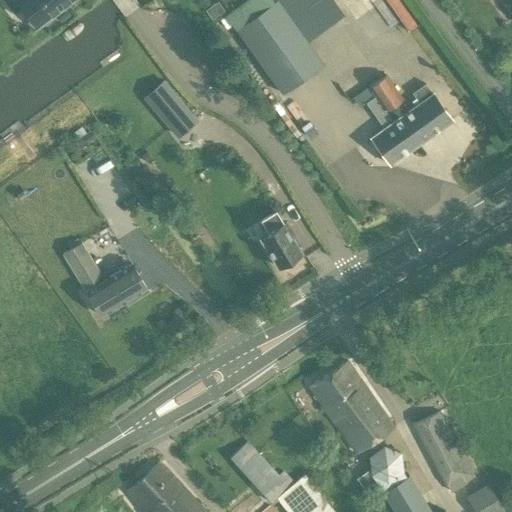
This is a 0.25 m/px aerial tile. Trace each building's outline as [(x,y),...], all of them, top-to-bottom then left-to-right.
[(12,0),(34,28),(70,0),(12,0)] [(236,29),(250,48),(282,93),(303,77),(322,64),(306,41),(305,42),(274,0),(243,0),(224,14),(236,29)] [(274,0),(305,42),(306,41),(343,15),(332,0),(274,0)] [(383,111),(385,110),(395,104),(403,98),(387,75),(372,85),(370,82),(365,85),(383,111)] [(419,102),(403,114),(400,116),(419,142),(451,120),(425,84),(412,93),(419,102)] [(376,117),(383,128),(371,137),(390,164),(419,142),(400,116),(392,121),(385,110),(383,111),(365,85),(351,95),(359,106),(366,103),(376,117)] [(170,112),(136,136),(144,149),(149,145),(163,165),(193,144),(186,135),(178,123),(170,112)] [(261,221),(269,233),(260,238),(278,266),(301,252),(292,237),(294,236),(286,222),(282,224),(275,212),(261,221)] [(102,278),(87,253),(81,243),(64,254),(84,288),(102,278)] [(86,290),(100,315),(145,287),(131,263),(86,290)] [(347,362),(310,387),(341,430),(356,452),(392,426),(347,362)] [(452,490),(475,477),(440,411),(415,425),(446,484),(450,488),(452,490)] [(232,456),(230,458),(272,503),(277,499),(287,511),(325,511),(331,508),(304,474),(296,480),(294,482),(283,470),(278,474),(273,469),(248,441),(232,456)] [(383,445),(368,456),(370,474),(374,481),(382,493),(394,511),(445,511),(444,509),(439,511),(431,511),(409,477),(407,478),(406,477),(403,472),(401,451),(383,445)] [(140,508),(144,511),(204,511),(159,462),(126,492),(140,508)] [(367,470),(355,478),(363,489),(366,486),(369,484),(374,481),(370,474),(367,470)] [(488,483),(466,496),(475,511),(503,511),(505,511),(504,510),(488,483)]
